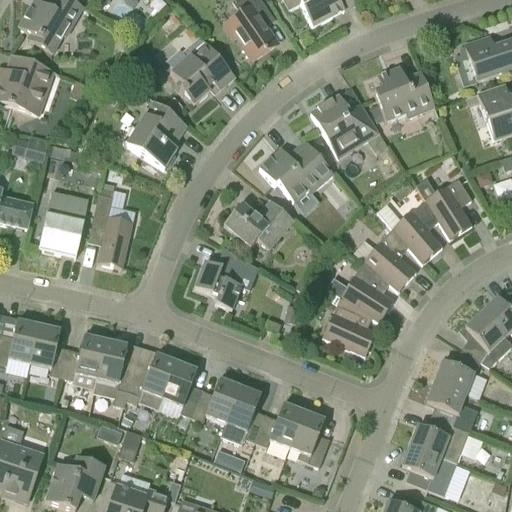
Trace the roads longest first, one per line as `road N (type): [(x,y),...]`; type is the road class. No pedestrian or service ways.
road 1 (residential): [(145,315),(196,189),(282,89),(354,46),(491,0)]
road 2 (residential): [(382,404),(145,315)]
road 3 (residential): [(382,404),(429,313),(466,276),(511,251)]
road 4 (residential): [(145,315),(0,281)]
